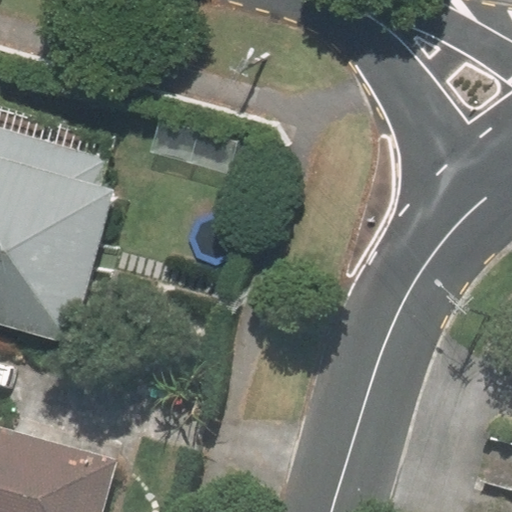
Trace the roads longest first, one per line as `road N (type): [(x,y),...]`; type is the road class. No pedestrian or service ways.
road 1 (residential): [(327,511),(392,308),(431,247),(511,174)]
road 2 (residential): [(511,129),(419,43),(336,0)]
